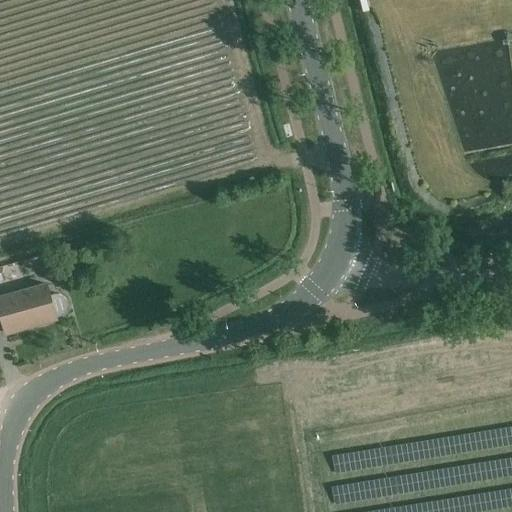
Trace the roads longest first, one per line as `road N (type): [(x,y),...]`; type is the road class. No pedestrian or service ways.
road 1 (tertiary): [(6,511),(5,459),(24,400),(77,370),(247,334),(295,312),(338,260)]
road 2 (tertiary): [(338,260),(347,206),(299,0)]
road 3 (unclassified): [(511,273),(394,280),(338,260)]
